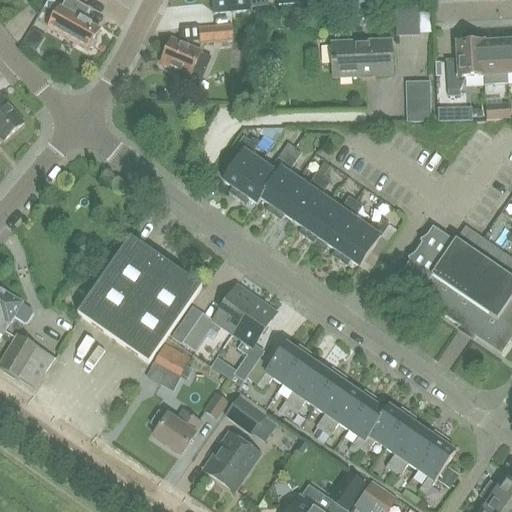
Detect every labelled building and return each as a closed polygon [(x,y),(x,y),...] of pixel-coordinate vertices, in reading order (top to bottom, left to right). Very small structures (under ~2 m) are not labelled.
[(48,29),(60,36),(88,52),(90,49),(93,49),(97,43),(95,40),(100,30),(84,21),(90,10),(72,0),(66,0),(62,8),(61,8),(48,29)] [(212,0),(214,14),(250,11),(248,0),(212,0)] [(258,21),(328,15),(328,6),(317,6),(316,0),(289,0),(290,4),(256,7),(258,21)] [(378,10),(376,0),(351,0),(347,0),(348,12),(378,10)] [(396,4),(398,29),(425,28),(424,3),(396,4)] [(231,26),(198,29),(199,46),(233,43),(231,26)] [(210,58),(200,54),(201,52),(188,46),(187,47),(171,41),(161,65),(190,78),(190,77),(201,82),(210,58)] [(331,45),(332,79),(390,77),(389,43),(331,45)] [(483,79),(481,45),(457,46),(458,62),(445,62),(447,92),(459,92),(465,80),(483,79)] [(482,45),(481,45),(483,79),(484,79),(484,77),(507,75),(505,45),(482,47),(482,45)] [(405,84),(406,122),(431,121),(430,83),(405,84)] [(0,140),(2,143),(24,124),(0,96),(0,140)] [(493,109),(485,109),(485,122),(494,122),(493,109)] [(471,110),(437,111),(437,125),(471,124),(471,110)] [(235,200),(259,164),(249,157),(258,144),(251,139),(222,182),(231,189),(228,195),(235,200)] [(287,145),(278,158),(285,162),(288,157),(289,158),(293,151),(294,150),(287,145)] [(285,162),(260,201),(268,207),(264,212),(272,217),(298,183),(286,175),(295,162),(296,163),(301,156),(293,151),(289,158),(288,157),(285,162)] [(269,171),(259,164),(235,200),(243,205),(247,200),(256,206),(260,201),(285,162),(278,158),(269,171)] [(298,183),(272,217),(280,222),(283,217),(292,223),(323,181),(315,176),(306,189),(298,183)] [(329,185),(323,181),(292,223),(301,229),(298,235),(305,240),(330,204),(320,198),(329,185)] [(339,211),(330,204),(305,240),(313,246),(317,240),(325,246),(355,203),(348,198),(339,211)] [(355,203),(325,246),(334,252),(331,257),(338,263),(363,227),(353,221),(362,208),(355,203)] [(363,227),(338,263),(346,268),(350,263),(359,269),(389,226),(381,221),(373,234),(363,227)] [(418,300),(501,356),(511,339),(511,280),(455,241),(454,243),(433,228),(426,237),(420,242),(421,244),(414,255),(407,259),(409,262),(402,272),(396,276),(398,279),(392,287),(416,303),(418,300)] [(511,260),(482,240),(465,229),(459,237),(511,272),(511,260)] [(200,289),(129,240),(76,317),(148,366),(200,289)] [(231,336),(255,300),(237,287),(212,322),(202,315),(181,344),(195,354),(210,332),(216,336),(221,330),(231,336)] [(22,305),(2,293),(0,295),(0,338),(8,326),(13,319),(22,325),(26,324),(32,315),(32,311),(22,305)] [(276,314),(255,300),(231,336),(241,343),(236,350),(246,357),(233,376),(243,384),(245,380),(259,361),(249,354),(276,314)] [(17,336),(0,363),(0,370),(20,383),(21,382),(34,390),(55,361),(17,336)] [(99,366),(121,380),(135,359),(113,345),(99,366)] [(190,359),(165,346),(154,367),(179,380),(190,359)] [(298,347),(294,352),(284,346),(269,368),(259,361),(245,380),(256,387),(255,388),(262,393),(270,380),(282,388),(304,352),(298,347)] [(304,352),(282,388),(291,394),(282,407),(289,412),(317,368),(309,363),(312,358),(304,352)] [(317,368),(289,412),(295,416),(304,403),(314,410),(337,374),(331,370),(327,375),(317,368)] [(337,374),(314,410),(323,417),(315,430),(316,430),(322,435),(350,391),(342,385),(346,380),(337,374)] [(360,398),(350,391),(322,435),(328,439),(337,426),(347,433),(370,397),(363,393),(360,398)] [(216,396),(203,414),(216,423),(228,405),(216,396)] [(224,418),(252,438),(267,417),(239,397),(224,418)] [(378,403),(370,397),(347,433),(356,439),(348,452),(354,457),(358,451),(359,452),(383,414),(375,408),(378,403)] [(284,419),(289,412),(282,407),(277,414),(284,419)] [(396,415),(387,409),(359,452),(365,456),(373,444),(384,451),(407,415),(400,410),(396,415)] [(168,418),(153,439),(179,457),(194,436),(193,435),(200,425),(183,414),(177,424),(168,418)] [(414,420),(407,415),(384,451),(393,457),(384,469),(392,475),(420,431),(411,425),(414,420)] [(312,437),(318,441),(322,435),(316,430),(312,437)] [(429,438),(420,431),(392,475),(398,479),(407,466),(417,473),(440,437),(433,432),(429,438)] [(203,473),(233,494),(258,456),(229,436),(203,473)] [(448,443),(440,437),(417,473),(426,480),(417,493),(425,497),(431,489),(454,455),(444,448),(448,443)] [(438,483),(448,490),(457,476),(447,470),(438,483)] [(349,511),(367,486),(347,472),(329,498),(349,511)] [(484,489),(511,508),(511,485),(503,479),(496,488),(488,483),(484,489)] [(388,511),(397,500),(371,483),(357,504),(367,511),(388,511)] [(511,511),(511,508),(484,489),(478,499),(486,504),(481,511),(511,511)] [(326,511),(319,511),(299,498),(288,511),(343,511),(332,504),(326,511)]
